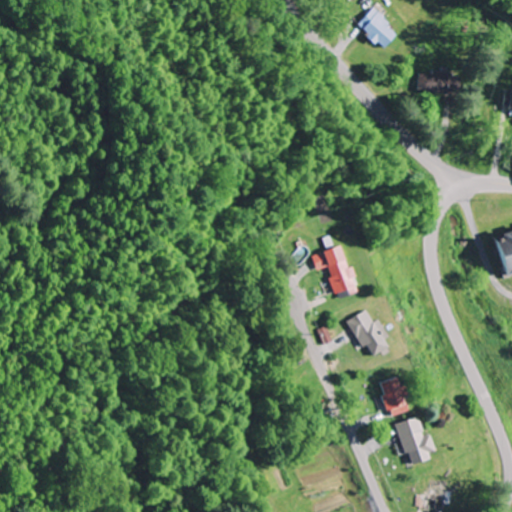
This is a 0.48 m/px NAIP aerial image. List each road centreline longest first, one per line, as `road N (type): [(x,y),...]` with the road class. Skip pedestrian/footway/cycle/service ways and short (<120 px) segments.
road 1 (secondary): [(511,184),(474,181),(448,192),(432,243),(446,313),(511,463),(502,511)]
road 2 (secondary): [(464,183),(381,111),(283,0)]
road 3 (residential): [(387,511),(306,328),(297,280)]
